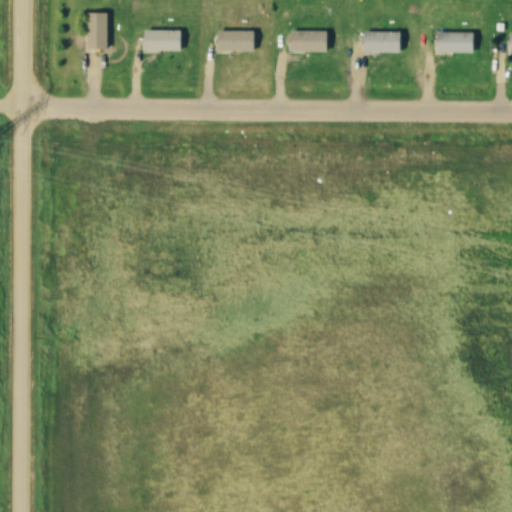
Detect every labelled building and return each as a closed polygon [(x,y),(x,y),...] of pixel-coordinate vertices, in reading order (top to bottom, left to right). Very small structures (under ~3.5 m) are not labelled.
[(89,50),(110,50),(110,12),(89,12),(89,50)] [(184,52),(184,31),(147,31),(147,52),(184,52)] [(257,52),(257,31),(221,31),(221,52),(257,52)] [(330,32),(292,32),(292,52),(330,52),(330,32)] [(404,32),(366,32),(366,53),(404,53),(404,32)] [(437,53),(477,53),(477,32),(437,32),(437,53)]
